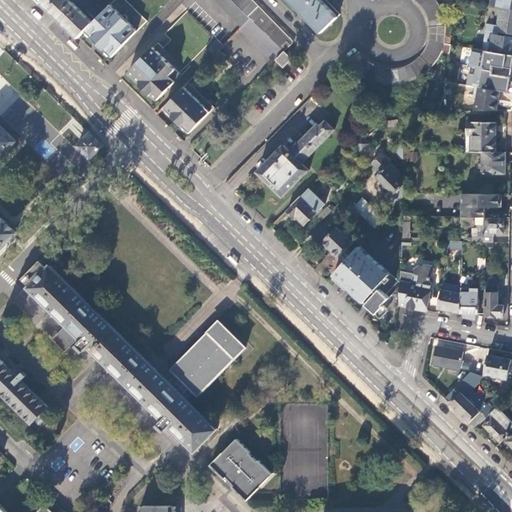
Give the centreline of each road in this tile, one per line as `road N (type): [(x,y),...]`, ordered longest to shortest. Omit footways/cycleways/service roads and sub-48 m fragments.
road 1 (primary): [(0,14),(507,511)]
road 2 (primary): [(404,391),(4,0)]
road 3 (residential): [(404,391),(418,327),(511,345)]
road 4 (primary): [(511,493),(404,391)]
